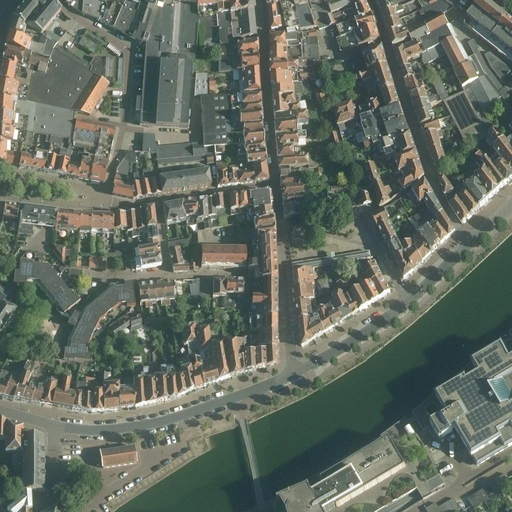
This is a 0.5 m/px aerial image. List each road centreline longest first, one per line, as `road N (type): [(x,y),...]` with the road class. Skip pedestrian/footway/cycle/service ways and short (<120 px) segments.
road 1 (residential): [(292,375),(273,186),(155,202)]
road 2 (residential): [(468,245),(428,177),(384,43),(333,60),(324,31)]
road 3 (residential): [(53,425),(144,423),(292,375)]
road 4 (residential): [(106,192),(122,145),(128,48),(62,7)]
road 5 (residential): [(48,202),(45,226),(10,269),(9,284),(36,292),(60,322)]
road 6 (residential): [(292,375),(404,303)]
road 7 (residential): [(60,322),(105,283),(166,276)]
